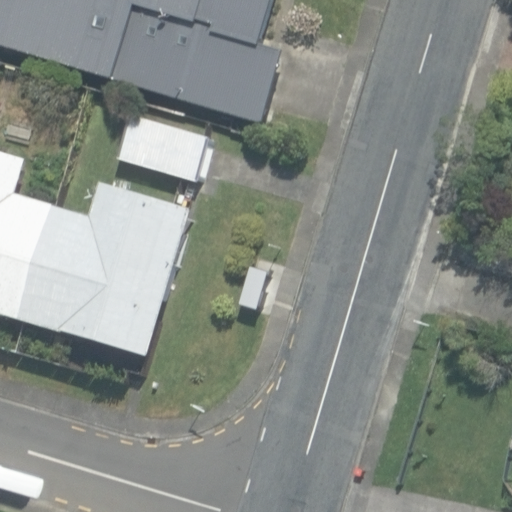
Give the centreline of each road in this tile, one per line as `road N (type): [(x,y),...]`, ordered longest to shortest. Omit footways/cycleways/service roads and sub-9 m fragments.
road 1 (residential): [(0,446),(268,511)]
road 2 (residential): [(362,257),(439,0)]
road 3 (residential): [(284,511),(362,257)]
road 4 (residential): [(362,257),(511,297)]
